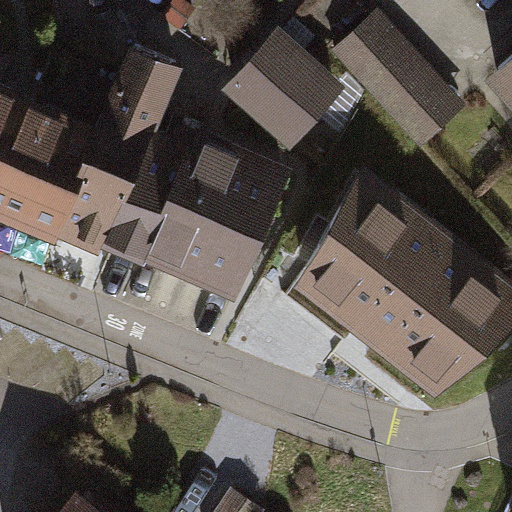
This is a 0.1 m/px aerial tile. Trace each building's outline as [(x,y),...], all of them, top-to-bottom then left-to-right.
[(467,102),(378,5),(333,47),(423,143),(467,102)] [(252,51),(224,84),(294,143),(345,84),(276,24),(252,51)] [(12,77),(0,105),(0,205),(53,227),(124,54),(71,33),(48,91),(29,83),(12,77)] [(511,36),(477,68),(511,106),(511,36)] [(124,54),(53,227),(82,239),(103,248),(105,243),(155,122),(181,57),(131,37),(124,54)] [(0,105),(12,77),(0,71),(0,105)] [(192,137),(142,258),(238,296),(294,158),(214,125),(199,119),(192,137)] [(155,122),(105,243),(126,251),(142,258),(192,137),(155,122)] [(511,324),(511,279),(369,165),(302,285),(362,333),(437,393),(511,324)] [(109,511),(77,484),(53,511),(109,511)] [(255,511),(260,505),(224,484),(206,511),(255,511)]
